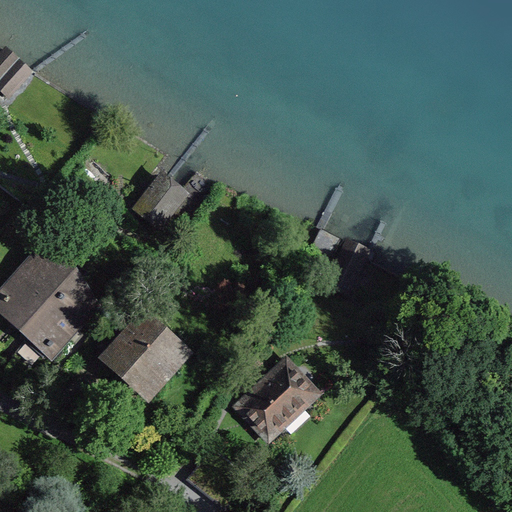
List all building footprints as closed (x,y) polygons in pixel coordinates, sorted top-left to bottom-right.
[(0,81),(19,59),(5,46),(0,52),(0,81)] [(34,71),(19,59),(0,81),(0,92),(9,100),(34,71)] [(180,220),(209,181),(196,172),(181,188),(168,178),(161,173),(132,210),(161,231),(174,215),(180,220)] [(343,240),(322,228),(320,232),(304,260),(325,271),(337,249),(343,240)] [(370,249),(349,238),(342,252),(325,285),(351,298),(369,263),(374,251),(370,249)] [(0,315),(52,362),(102,306),(83,264),(36,248),(0,288),(0,315)] [(104,352),(96,361),(150,405),(193,353),(140,309),(125,327),(120,323),(99,348),(104,352)] [(269,446),(323,395),(286,356),(232,408),(269,446)] [(212,448),(187,481),(226,511),(252,478),(212,448)]
